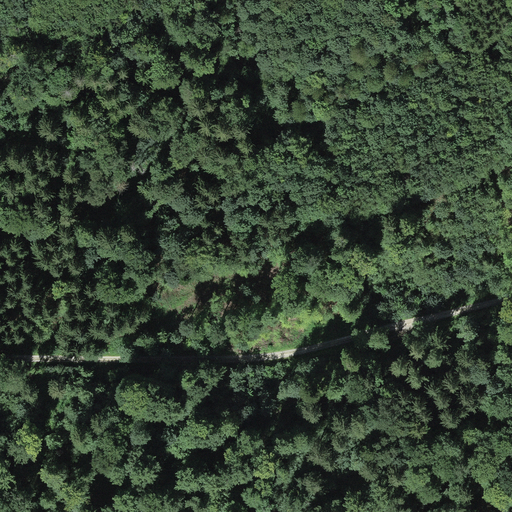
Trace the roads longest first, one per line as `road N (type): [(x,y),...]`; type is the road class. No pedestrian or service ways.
road 1 (track): [(511,24),(487,44),(361,96),(131,188),(104,191),(89,188),(43,78),(47,0)]
road 2 (track): [(0,357),(243,355),(511,297)]
road 3 (track): [(396,324),(366,353),(229,439),(176,511)]
